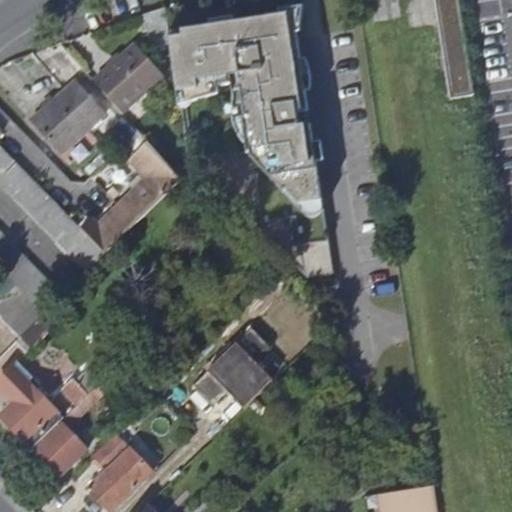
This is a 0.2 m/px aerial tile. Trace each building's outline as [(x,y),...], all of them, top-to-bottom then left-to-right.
[(437,0),(452,100),(473,96),(459,0),(437,0)] [(146,17),(149,41),(174,38),(173,34),(170,9),(146,17)] [(173,34),(174,38),(195,174),(250,235),(261,225),(311,279),(337,275),(315,126),(310,127),(308,114),(313,113),(298,15),(173,34)] [(139,46),(98,83),(126,115),(168,78),(139,46)] [(82,83),(38,122),(65,154),(110,115),(82,83)] [(109,256),(186,182),(153,145),(133,164),(150,182),(102,228),(95,221),(85,231),(90,236),(100,246),(109,256)] [(5,149),(0,153),(0,172),(14,159),(5,149)] [(14,159),(0,172),(0,182),(5,187),(24,169),(14,159)] [(24,169),(5,187),(14,197),(33,178),(24,169)] [(33,178),(14,197),(23,207),(43,188),(33,178)] [(43,188),(23,207),(33,216),(52,198),(43,188)] [(52,198),(33,216),(42,226),(62,207),(52,198)] [(62,207),(42,226),(51,236),(71,217),(62,207)] [(71,217),(51,236),(61,246),(81,227),(71,217)] [(81,227),(61,246),(70,255),(90,236),(85,231),(81,227)] [(0,268),(47,316),(55,308),(66,298),(0,229),(0,268)] [(90,236),(70,255),(80,265),(100,246),(90,236)] [(100,246),(80,265),(89,275),(109,256),(100,246)] [(47,316),(30,333),(28,334),(20,342),(31,352),(66,319),(55,308),(47,316)] [(0,315),(0,350),(5,356),(20,342),(28,334),(17,324),(19,322),(7,309),(0,315)] [(246,406),(279,376),(275,372),(285,362),(253,327),(194,383),(212,403),(228,388),(246,406)] [(67,419),(17,366),(0,383),(19,402),(4,418),(36,450),(63,424),(67,419)] [(75,381),(66,391),(81,407),(94,394),(105,382),(93,369),(78,384),(75,381)] [(67,419),(63,424),(64,426),(68,422),(74,427),(100,401),(94,394),(81,407),(67,419)] [(64,426),(80,442),(84,438),(74,427),(68,422),(64,426)] [(64,426),(36,453),(62,479),(89,452),(80,442),(64,426)] [(94,463),(102,471),(96,478),(99,481),(89,491),(109,511),(116,511),(154,473),(128,445),(135,437),(126,428),(95,458),(96,460),(94,463)] [(438,511),(435,488),(379,497),(381,511),(438,511)]
